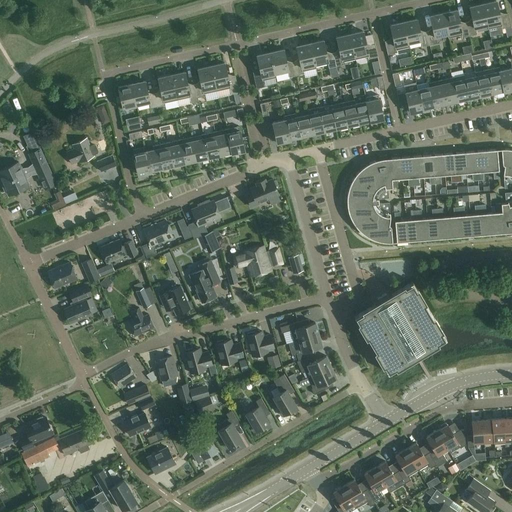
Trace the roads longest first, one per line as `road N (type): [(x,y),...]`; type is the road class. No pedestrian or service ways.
road 1 (residential): [(434,0),(104,76),(141,215)]
road 2 (residential): [(82,377),(131,351),(328,296)]
road 3 (residential): [(359,383),(148,511)]
road 4 (residential): [(314,484),(453,405),(511,400)]
road 5 (residential): [(317,151),(511,105)]
road 6 (residential): [(333,313),(358,298),(317,151)]
road 7 (residential): [(141,215),(287,157)]
road 8 (residential): [(328,296),(287,157)]
road 9 (tertiary): [(511,374),(437,391),(387,423)]
road 10 (residential): [(82,377),(28,264)]
road 11 (residential): [(28,264),(141,215)]
